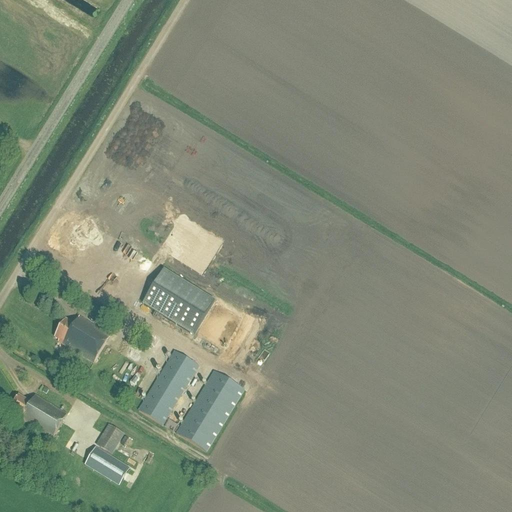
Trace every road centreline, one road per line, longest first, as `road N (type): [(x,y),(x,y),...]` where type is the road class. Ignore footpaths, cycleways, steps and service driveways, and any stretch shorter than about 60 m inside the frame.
road 1 (unclassified): [(184,0),(0,304)]
road 2 (tertiary): [(0,209),(128,0)]
